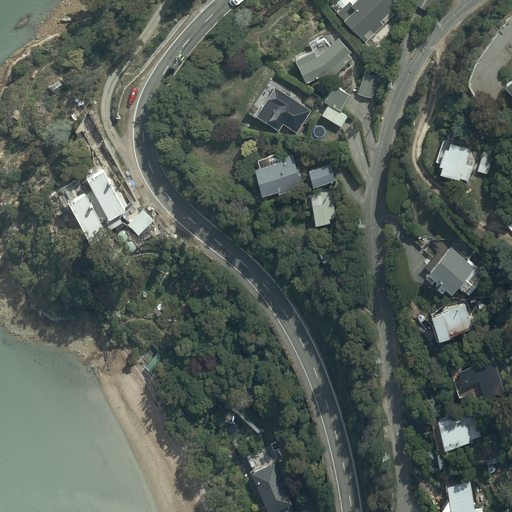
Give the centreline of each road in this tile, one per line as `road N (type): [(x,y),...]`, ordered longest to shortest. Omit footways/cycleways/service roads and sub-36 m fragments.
road 1 (tertiary): [(350,511),(325,400),(283,309),(178,209),(145,157),(143,119),(157,82),(228,0)]
road 2 (unclassified): [(403,511),(376,187),(409,74),(442,25),(472,0)]
